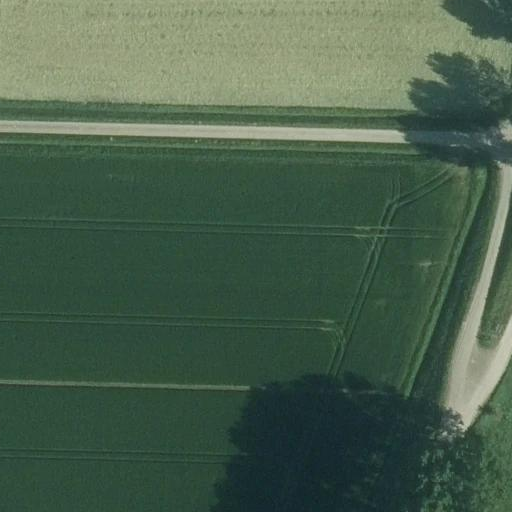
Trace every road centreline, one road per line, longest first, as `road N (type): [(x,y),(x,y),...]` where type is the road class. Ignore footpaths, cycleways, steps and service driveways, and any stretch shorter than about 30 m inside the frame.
road 1 (unclassified): [(511,138),(0,125)]
road 2 (unclassified): [(466,412),(466,379),(511,177)]
